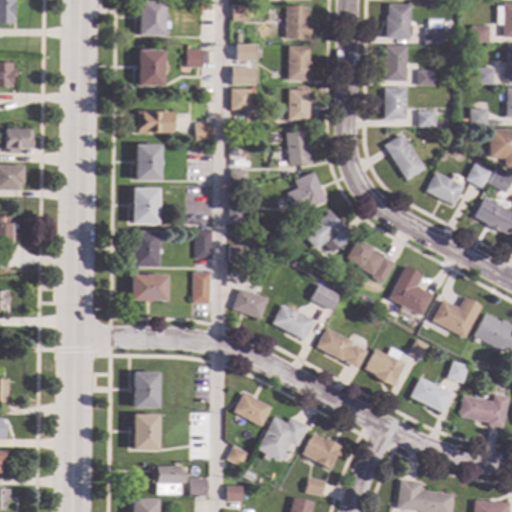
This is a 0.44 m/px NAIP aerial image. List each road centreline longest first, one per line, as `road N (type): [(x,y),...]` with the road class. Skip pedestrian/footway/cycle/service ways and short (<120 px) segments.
road 1 (secondary): [(75,0),(70,511)]
road 2 (residential): [(511,466),(415,444),(266,364),(214,346),(74,338)]
road 3 (residential): [(345,0),(342,138),(348,175),(370,207)]
road 4 (residential): [(511,282),(370,207)]
